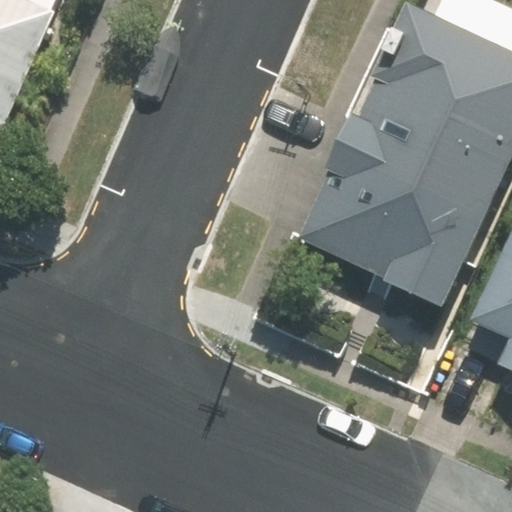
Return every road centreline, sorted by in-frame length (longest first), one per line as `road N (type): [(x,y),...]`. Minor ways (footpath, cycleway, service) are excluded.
road 1 (residential): [(244,0),(71,386)]
road 2 (residential): [(354,511),(71,386)]
